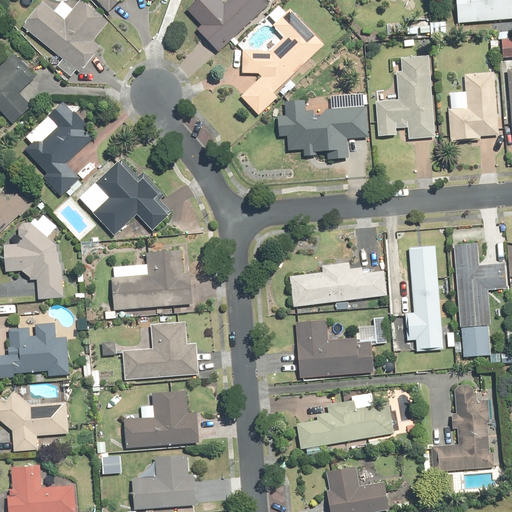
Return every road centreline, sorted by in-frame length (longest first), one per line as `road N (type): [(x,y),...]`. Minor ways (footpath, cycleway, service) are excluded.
road 1 (residential): [(255,511),(228,218)]
road 2 (residential): [(511,194),(228,218)]
road 3 (residential): [(228,218),(157,93)]
